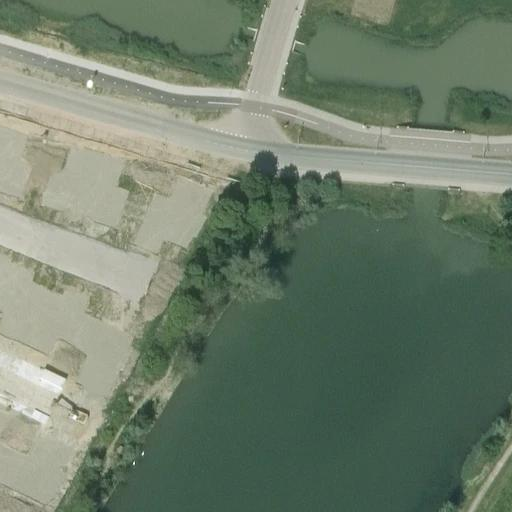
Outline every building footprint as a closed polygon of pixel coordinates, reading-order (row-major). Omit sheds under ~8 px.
[(1,130),(0,132),(0,176),(9,179),(6,191),(20,196),(28,168),(15,165),(24,137),(1,130)] [(51,175),(43,202),(58,207),(61,194),(83,200),(95,158),(72,151),(64,179),(51,175)] [(95,158),(83,200),(104,207),(101,219),(115,223),(123,196),(110,192),(118,165),(95,158)] [(182,183),(159,233),(187,245),(210,195),(182,183)] [(16,275),(4,301),(17,307),(5,333),(27,343),(45,303),(25,293),(30,282),(16,275)] [(45,303),(27,343),(48,353),(61,326),(73,332),(84,306),(71,300),(65,312),(45,303)] [(104,335),(81,385),(109,398),(132,348),(104,335)] [(51,431),(29,481),(57,494),(79,444),(51,431)]
